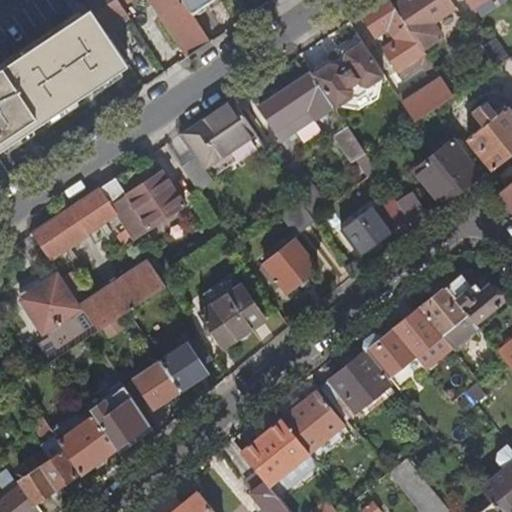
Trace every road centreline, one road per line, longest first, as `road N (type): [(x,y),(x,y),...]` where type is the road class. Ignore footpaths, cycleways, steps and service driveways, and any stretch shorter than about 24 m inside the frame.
road 1 (residential): [(511,251),(479,210),(91,511)]
road 2 (residential): [(0,219),(328,0)]
